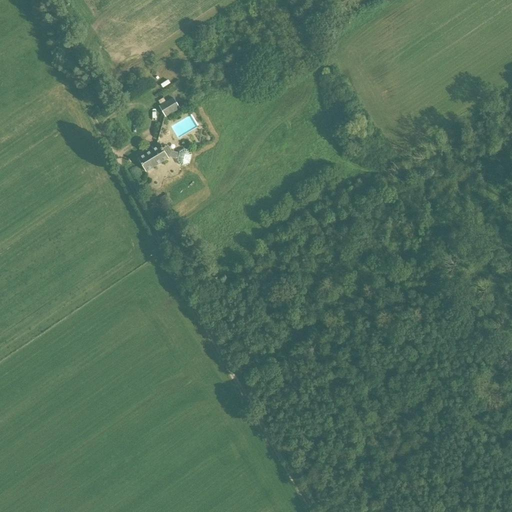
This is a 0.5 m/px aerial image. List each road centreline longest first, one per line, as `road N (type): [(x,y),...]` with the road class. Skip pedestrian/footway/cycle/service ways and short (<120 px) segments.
road 1 (track): [(313,511),(83,97),(78,69),(86,40),(125,0)]
road 2 (track): [(332,55),(212,198),(157,238)]
